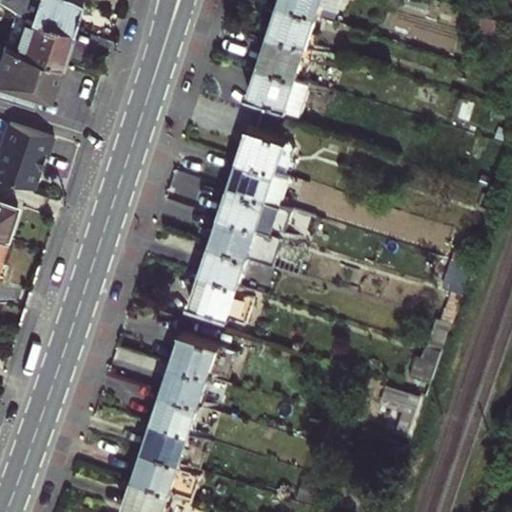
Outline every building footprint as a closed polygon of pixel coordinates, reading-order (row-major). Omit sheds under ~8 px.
[(5,0),(16,6),(26,12),(74,27),(79,12),(82,0),(5,0)] [(284,0),(284,3),(320,14),(335,19),(341,0),(284,0)] [(320,14),(284,3),(274,33),(317,48),(322,33),(314,31),(320,14)] [(16,6),(5,42),(64,61),(69,44),(74,27),(26,12),(16,6)] [(317,48),(274,33),(264,65),(307,78),(317,48)] [(58,79),(64,61),(5,42),(0,56),(0,97),(35,109),(40,94),(52,98),(58,79)] [(307,78),(264,65),(253,96),(268,101),(303,113),(314,81),(307,78)] [(52,134),(7,119),(3,134),(0,142),(0,175),(34,186),(41,163),(40,163),(43,153),(45,154),(52,134)] [(253,126),(243,158),(279,170),(289,138),(253,126)] [(502,147),(491,144),(485,159),(497,162),(502,147)] [(282,203),(292,174),(279,170),(243,158),(234,187),(279,202),(282,203)] [(279,202),(234,187),(224,216),(270,231),(279,202)] [(0,233),(6,236),(12,219),(17,203),(0,197),(0,233)] [(290,237),(270,231),(224,216),(215,244),(251,256),(280,265),(290,237)] [(241,284),(251,256),(215,244),(206,272),(241,284)] [(241,284),(206,272),(195,305),(248,323),(257,296),(239,290),(241,284)] [(453,322),(463,294),(452,291),(443,319),(453,322)] [(428,346),(443,351),(453,322),(443,319),(438,317),(428,346)] [(186,331),(176,363),(211,375),(222,343),(186,331)] [(412,376),(432,384),(443,351),(428,346),(424,357),(418,355),(412,376)] [(202,404),(211,375),(176,363),(166,392),(202,404)] [(388,384),(381,403),(416,415),(423,396),(388,384)] [(157,421),(193,432),(202,404),(166,392),(157,421)] [(396,430),(407,434),(414,415),(403,412),(396,430)] [(157,421),(147,449),(183,461),(193,432),(157,421)] [(183,461),(147,449),(138,477),(174,489),(195,496),(202,474),(182,466),(183,461)] [(325,481),(310,476),(304,496),(318,501),(325,481)] [(166,511),(174,489),(138,477),(128,510),(134,511),(166,511)]
